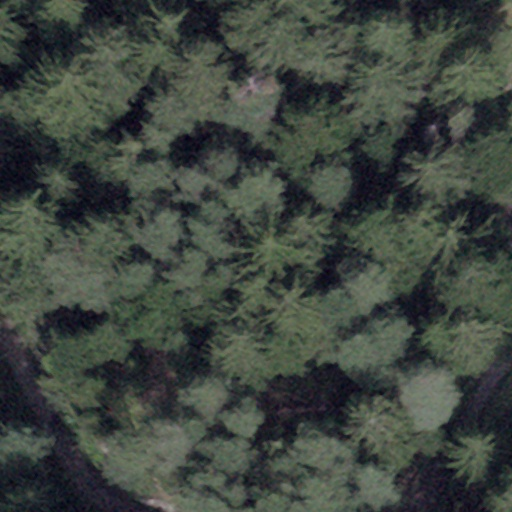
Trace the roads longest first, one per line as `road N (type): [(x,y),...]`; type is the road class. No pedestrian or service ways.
road 1 (track): [(130,511),(93,498),(0,340)]
road 2 (track): [(511,324),(507,353),(409,511)]
